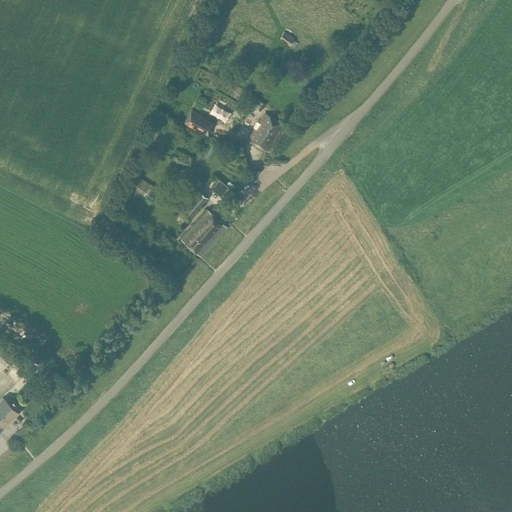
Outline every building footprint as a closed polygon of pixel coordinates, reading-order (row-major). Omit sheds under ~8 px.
[(295,38),(285,31),(279,39),(290,46),(295,38)] [(208,118),(191,109),(184,123),(196,129),(209,135),(215,123),(208,119),(208,118)] [(285,125),(267,114),(251,139),(269,151),(285,125)] [(193,158),(175,150),(172,159),(189,167),(193,158)] [(151,185),(138,176),(131,186),(144,195),(151,185)] [(236,192),(229,187),(222,196),(228,201),(236,192)] [(207,198),(200,192),(188,207),(183,203),(175,212),(180,216),(182,213),(190,219),(207,198)] [(227,227),(208,209),(181,238),(201,256),(227,227)] [(60,368),(46,361),(37,377),(52,384),(60,368)] [(57,395),(51,388),(44,395),(50,402),(57,395)] [(0,430),(19,412),(4,397),(0,400),(0,430)] [(16,433),(20,438),(28,432),(24,427),(16,433)]
